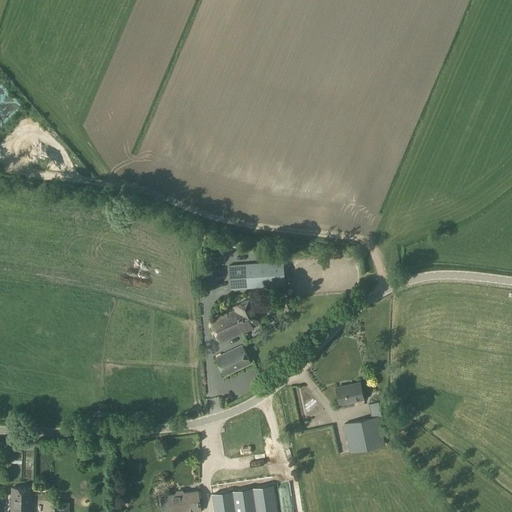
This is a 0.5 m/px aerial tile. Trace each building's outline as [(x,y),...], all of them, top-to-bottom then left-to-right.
[(229,265),(231,290),(292,286),(288,260),(229,265)] [(288,311),(292,308),(288,298),(283,301),(288,311)] [(211,322),(220,343),(260,324),(249,299),(234,306),(236,310),(211,322)] [(224,376),(252,364),(243,345),(215,358),(224,376)] [(336,388),(340,404),(364,399),(361,383),(336,388)] [(367,414),(375,413),(372,399),(365,400),(367,414)] [(303,419),(300,404),(295,405),(298,420),(303,419)] [(344,423),(351,452),(385,445),(380,415),(344,423)] [(329,425),(301,431),(316,511),(326,511),(345,509),(329,425)] [(274,511),(271,486),(212,494),(214,511),(274,511)] [(10,511),(32,511),(33,488),(12,487),(10,511)] [(168,494),(169,497),(160,498),(162,511),(170,510),(170,511),(194,511),(201,511),(198,490),(184,492),(183,491),(182,490),(177,491),(176,492),(176,493),(168,494)] [(70,511),(70,502),(59,501),(58,511),(70,511)]
